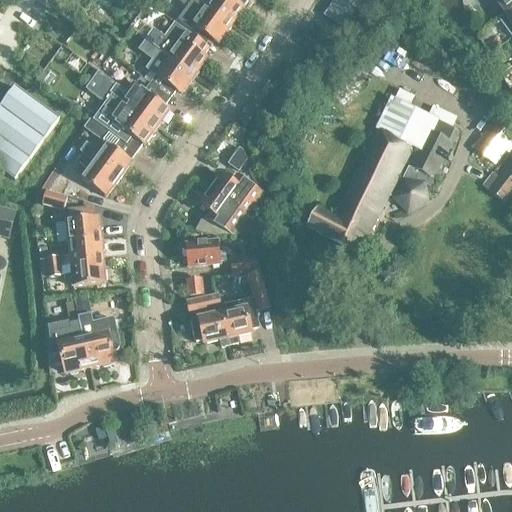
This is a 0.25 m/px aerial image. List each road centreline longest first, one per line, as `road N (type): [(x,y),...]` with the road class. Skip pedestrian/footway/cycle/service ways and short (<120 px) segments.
road 1 (residential): [(164,393),(147,233),(302,0)]
road 2 (residential): [(511,357),(270,373),(164,393)]
road 3 (residential): [(164,393),(0,440)]
